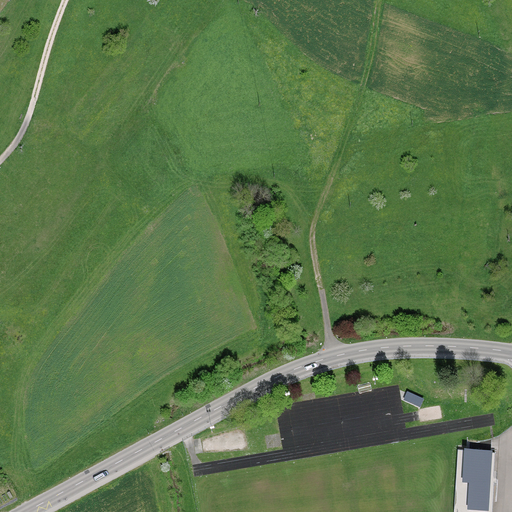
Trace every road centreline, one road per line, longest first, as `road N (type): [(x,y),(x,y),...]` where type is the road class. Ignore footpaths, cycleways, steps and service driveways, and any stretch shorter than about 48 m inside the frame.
road 1 (secondary): [(26,511),(322,358),(422,346),(511,352)]
road 2 (track): [(319,206),(312,242),(335,355)]
